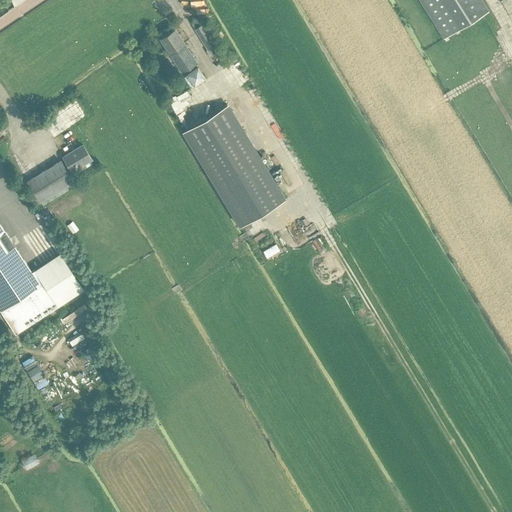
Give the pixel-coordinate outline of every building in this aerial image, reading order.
[(419,0),(444,39),(489,11),(481,0),(419,0)] [(202,25),(195,30),(207,50),(206,50),(210,57),(216,53),(212,47),(215,45),(202,25)] [(182,72),(197,62),(175,30),(160,40),(179,68),(175,70),(178,74),(181,71),(182,72)] [(194,86),(205,79),(198,67),(186,75),(194,86)] [(241,227),(284,201),(227,106),(184,132),(241,227)] [(84,163),(91,159),(83,145),(64,157),(74,174),(86,166),(84,163)] [(68,190),(65,186),(73,181),(60,161),(27,182),(39,202),(40,202),(42,206),(68,190)] [(0,225),(0,312),(14,333),(15,334),(30,324),(35,321),(83,289),(59,253),(31,271),(0,225)]
